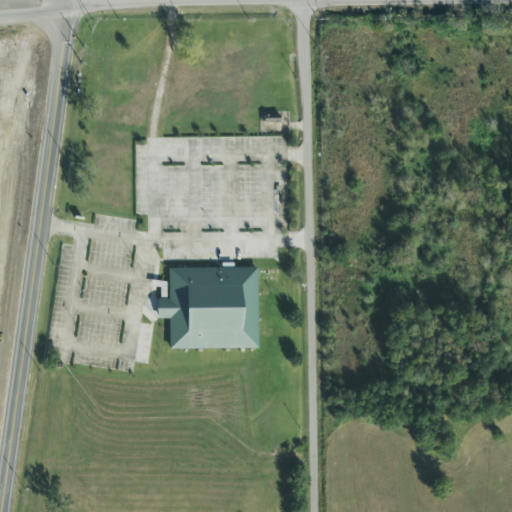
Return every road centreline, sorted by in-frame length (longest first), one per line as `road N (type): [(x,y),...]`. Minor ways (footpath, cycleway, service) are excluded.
road 1 (secondary): [(0,511),(62,0)]
road 2 (residential): [(307,0),(317,511)]
road 3 (secondary): [(0,14),(167,1)]
